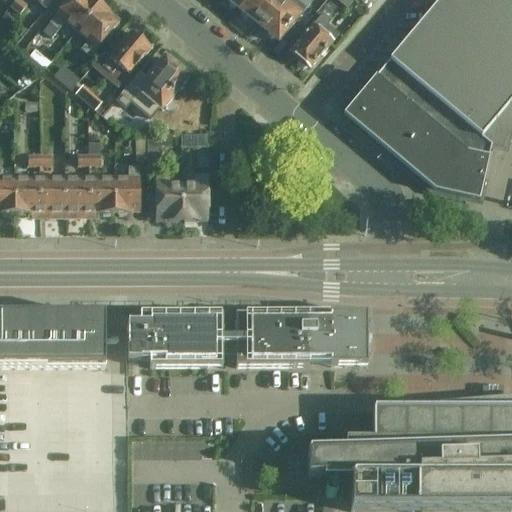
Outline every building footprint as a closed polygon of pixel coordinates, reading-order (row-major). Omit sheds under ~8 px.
[(31,0),(45,11),(54,0),(31,0)] [(64,25),(75,34),(98,8),(96,6),(95,3),(92,0),(70,0),(49,26),(57,32),(64,25)] [(237,11),(238,12),(248,0),(224,0),(228,3),(228,6),(233,10),(237,11)] [(249,21),(258,28),(280,2),(277,0),(248,0),(238,12),(241,14),(240,17),(246,21),(249,21)] [(291,0),(281,0),(280,2),(258,28),(267,35),(267,38),(272,42),(275,42),(278,44),(305,11),(291,0)] [(331,0),(345,11),(353,1),(351,0),(331,0)] [(477,205),(490,148),(481,140),(511,102),(511,0),(441,0),(382,71),(342,119),(395,163),(433,195),(477,205)] [(19,17),(26,8),(18,2),(11,11),(19,17)] [(101,10),(98,8),(75,34),(86,44),(80,52),(89,58),(118,24),(108,16),(107,13),(104,10),(101,10)] [(310,70),(338,38),(327,28),(330,24),(322,17),(290,54),(298,61),(298,65),(305,70),(309,70),(310,70)] [(3,19),(0,22),(0,36),(3,39),(13,27),(3,19)] [(127,78),(150,51),(148,50),(148,46),(143,42),(139,42),(130,35),(104,66),(99,61),(88,74),(96,80),(103,71),(109,76),(116,68),(127,78)] [(34,53),(29,60),(42,71),(48,65),(34,53)] [(138,78),(121,98),(130,105),(150,122),(155,116),(156,117),(181,87),(183,88),(189,81),(180,73),(179,75),(165,63),(146,85),(138,78)] [(53,80),(70,94),(80,83),(62,69),(53,80)] [(88,96),(82,104),(94,114),(100,106),(88,96)] [(37,106),(25,106),(25,115),(37,115),(37,106)] [(173,138),(145,139),(146,168),(162,168),(162,152),(173,152),(173,138)] [(180,151),(206,150),(206,138),(180,139),(180,151)] [(99,147),(87,147),(87,157),(99,157),(99,147)] [(27,159),(27,170),(39,170),(39,159),(27,159)] [(50,159),(39,159),(39,170),(50,170),(50,159)] [(77,159),(77,169),(88,169),(87,159),(77,159)] [(99,159),(87,159),(88,169),(99,170),(99,159)] [(128,182),(114,182),(114,217),(117,217),(119,218),(125,218),(126,217),(131,217),(131,216),(139,216),(139,182),(138,182),(138,171),(128,171),(128,182)] [(178,224),(182,224),(181,189),(168,189),(168,180),(156,180),(156,221),(165,221),(165,224),(169,224),(172,227),(176,227),(178,224)] [(195,189),(181,189),(182,224),(185,224),(187,227),(191,227),(193,224),(197,224),(197,221),(207,221),(207,180),(195,180),(195,189)] [(11,217),(14,217),(14,182),(0,181),(0,217),(1,217),(3,219),(10,219),(11,217)] [(39,182),(14,182),(14,217),(18,217),(19,219),(26,219),(27,217),(31,217),(39,216),(39,182)] [(64,182),(39,182),(39,216),(64,216),(64,182)] [(88,182),(64,182),(64,216),(88,216),(88,182)] [(114,182),(88,182),(88,216),(97,216),(97,217),(101,217),(102,218),(103,218),(110,218),(111,217),(114,217),(114,182)] [(235,371),(268,370),(308,370),(308,366),(328,365),(328,370),(366,370),(365,318),(328,318),(328,323),(318,323),(318,318),(235,319),(235,371)] [(0,372),(104,372),(104,319),(0,319),(0,372)] [(148,370),(167,370),(222,371),(221,319),(138,319),(139,326),(127,326),(127,363),(148,363),(148,370)] [(511,511),(511,400),(502,402),(502,389),(481,389),(481,403),(438,407),(438,413),(373,413),(373,414),(371,414),(371,443),(359,443),(359,454),(307,455),(308,457),(306,457),(307,480),(350,479),(349,511),(511,511)]
